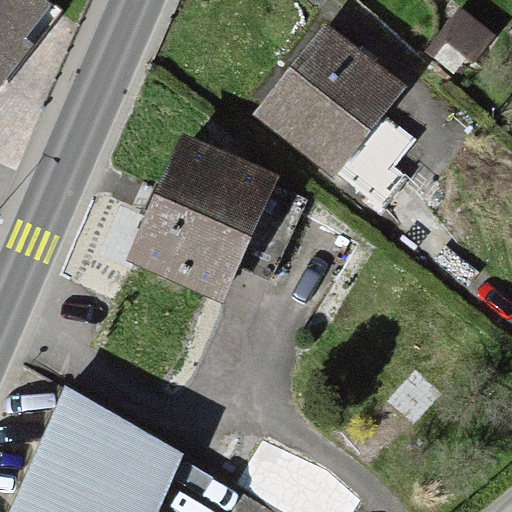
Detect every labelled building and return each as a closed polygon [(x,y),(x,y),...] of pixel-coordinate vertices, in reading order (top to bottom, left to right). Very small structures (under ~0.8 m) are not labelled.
[(8,0),(0,0),(0,104),(53,33),(8,0)] [(425,0),(454,18),(465,0),(425,0)] [(329,53),(265,138),(345,198),(409,114),(329,53)] [(198,170),(148,268),(233,311),(283,212),(198,170)] [(63,417),(19,511),(175,511),(192,475),(63,417)]
